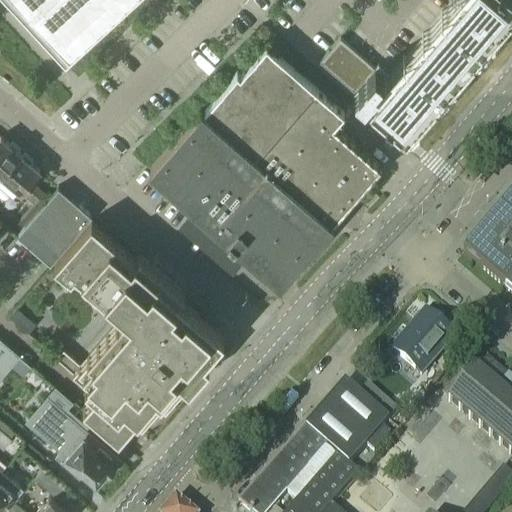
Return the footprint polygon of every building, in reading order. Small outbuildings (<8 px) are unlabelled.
[(12,0),(69,61),(135,0),(12,0)] [(340,37),(319,61),(364,99),(370,91),(376,96),(368,105),(405,136),(511,12),(511,0),(451,0),(389,73),(377,64),(374,67),(340,37)] [(344,112),(266,43),(240,74),(236,71),(150,168),(261,266),(257,270),(268,280),(272,275),(279,281),(381,165),(333,123),(344,112)] [(0,176),(1,175),(20,153),(17,151),(20,149),(12,141),(9,144),(0,137),(0,176)] [(22,155),(20,153),(1,175),(21,192),(17,196),(25,203),(14,216),(24,224),(41,203),(32,196),(39,188),(30,180),(39,170),(30,162),(32,159),(24,152),(22,155)] [(50,264),(92,216),(58,186),(16,235),(50,264)] [(463,255),(511,297),(511,197),(503,209),(506,212),(497,222),(494,219),(463,255)] [(95,392),(92,395),(82,407),(118,438),(137,416),(141,420),(160,398),(165,402),(185,379),(178,373),(189,359),(195,352),(200,357),(217,337),(202,325),(206,320),(91,221),(60,256),(54,264),(66,274),(67,274),(70,276),(73,272),(125,316),(81,366),(62,350),(55,357),(72,372),(84,383),(95,392)] [(421,377),(454,339),(425,314),(392,352),(421,377)] [(0,340),(0,369),(14,353),(0,340)] [(511,385),(484,361),(477,369),(475,368),(473,371),(465,364),(442,391),(450,398),(448,400),(511,455),(511,453),(511,385)] [(273,510),(271,511),(326,511),(330,508),(358,476),(347,468),(365,447),(374,454),(389,436),(381,429),(387,422),(369,406),(358,396),(344,384),(310,422),(304,429),(327,449),(326,449),(335,457),(294,503),(296,504),(288,511),(275,511),(273,510)] [(367,386),(358,396),(369,406),(387,422),(396,412),(378,396),(367,386)] [(47,396),(28,418),(67,451),(61,458),(78,473),(82,469),(96,481),(106,469),(111,473),(121,461),(62,409),(70,400),(55,387),(47,396)] [(0,445),(3,448),(12,438),(1,429),(0,430),(0,445)] [(272,466),(238,505),(245,511),(271,511),(273,510),(286,496),(294,503),(335,457),(326,449),(327,449),(304,429),(272,466)] [(486,454),(472,471),(488,485),(502,468),(486,454)] [(59,499),(66,492),(68,490),(42,468),(34,477),(59,499)] [(0,511),(3,511),(14,501),(13,500),(17,494),(23,489),(2,470),(0,472),(0,511)] [(345,493),(328,511),(350,511),(358,504),(345,493)] [(69,511),(50,496),(36,511),(69,511)] [(25,511),(14,501),(3,511),(25,511)] [(187,511),(175,502),(166,511),(187,511)]
